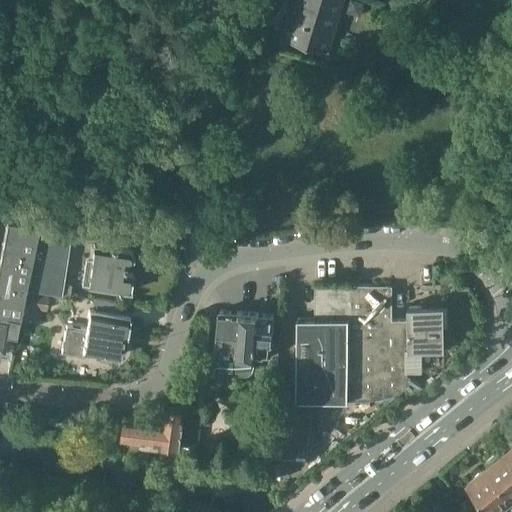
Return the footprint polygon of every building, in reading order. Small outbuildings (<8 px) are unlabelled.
[(326,50),(338,9),(341,0),(290,0),(280,35),(326,50)] [(0,348),(4,349),(7,332),(15,334),(24,288),(38,223),(5,219),(0,247),(0,348)] [(39,223),(25,288),(69,295),(71,284),(63,283),(70,234),(71,228),(72,228),(72,227),(44,224),(39,223)] [(94,244),(88,284),(118,289),(118,290),(120,290),(120,289),(130,291),(133,273),(124,272),(125,268),(126,261),(127,261),(132,258),(133,253),(130,249),(129,249),(94,244)] [(315,317),(297,317),(296,399),(349,399),(349,284),(315,283),(315,317)] [(409,349),(409,320),(392,320),(392,284),(349,284),(349,399),(365,399),(376,398),(376,399),(407,394),(407,375),(407,349),(409,349)] [(29,291),(26,305),(46,308),(49,294),(29,291)] [(408,313),(409,320),(409,349),(445,348),(444,304),(408,304),(408,313)] [(66,324),(62,351),(85,355),(86,350),(119,356),(123,334),(127,335),(130,317),(89,309),(86,327),(66,324)] [(216,369),(225,367),(237,365),(237,368),(242,373),(248,372),(254,368),(256,363),(257,353),(271,354),(272,341),(273,341),(274,326),(273,326),(274,315),(259,313),(259,312),(240,311),(220,310),(216,369)] [(186,408),(165,405),(163,421),(125,416),(123,438),(160,443),(159,443),(180,446),(186,408)] [(271,414),(264,464),(268,464),(266,474),(290,477),(291,468),(293,456),(300,457),(305,419),(271,414)] [(199,444),(200,434),(183,432),(182,442),(199,444)] [(138,461),(148,465),(149,448),(139,447),(138,461)] [(496,453),(486,462),(488,465),(487,466),(511,495),(511,457),(506,450),(499,456),(496,453)] [(511,495),(487,466),(467,483),(469,486),(468,491),(473,496),(478,496),(482,501),(480,505),(485,511),(490,511),(493,511),(504,504),(507,508),(510,511),(511,511),(511,495)]
